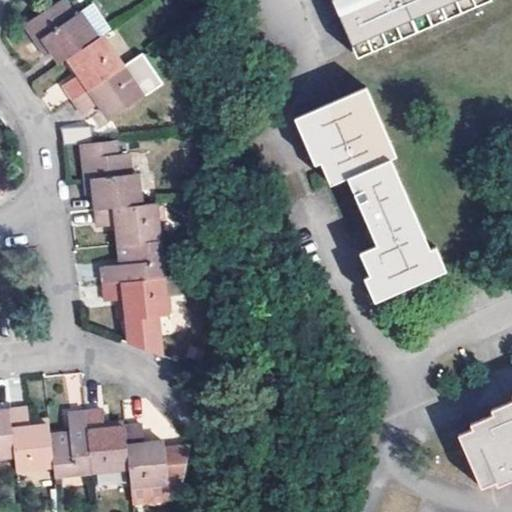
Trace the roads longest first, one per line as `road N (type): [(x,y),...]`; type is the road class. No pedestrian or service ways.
road 1 (residential): [(511,308),(425,345),(408,364),(364,511)]
road 2 (unknown): [(408,364),(298,184)]
road 3 (residential): [(49,192),(68,352)]
road 4 (residential): [(191,416),(149,371),(68,352)]
road 5 (residential): [(0,71),(42,141),(49,192)]
